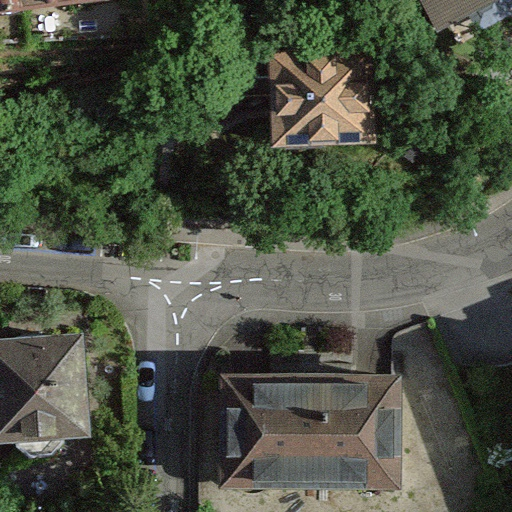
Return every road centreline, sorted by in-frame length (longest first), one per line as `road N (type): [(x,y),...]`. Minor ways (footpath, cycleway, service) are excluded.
road 1 (residential): [(511,243),(420,278),(348,286),(173,281)]
road 2 (residential): [(173,281),(169,511)]
road 3 (residential): [(173,281),(0,260)]
